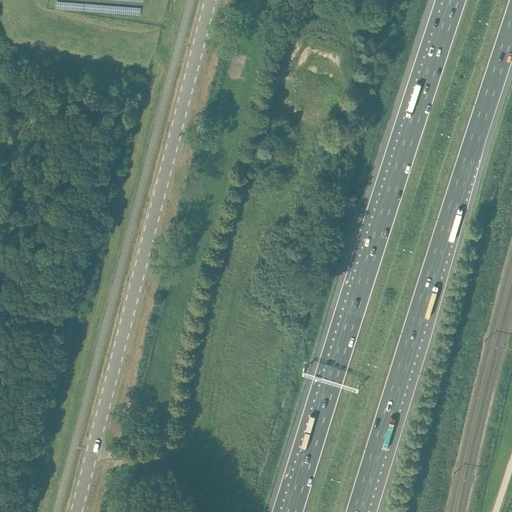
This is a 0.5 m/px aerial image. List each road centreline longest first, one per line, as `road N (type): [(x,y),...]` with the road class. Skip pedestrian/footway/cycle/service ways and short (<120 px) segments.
road 1 (motorway): [(455,0),(291,511)]
road 2 (tertiary): [(76,511),(209,0)]
road 3 (motorway): [(357,511),(511,26)]
road 4 (unknown): [(91,451),(140,460),(176,451),(200,316),(257,120)]
road 5 (track): [(433,511),(469,341)]
